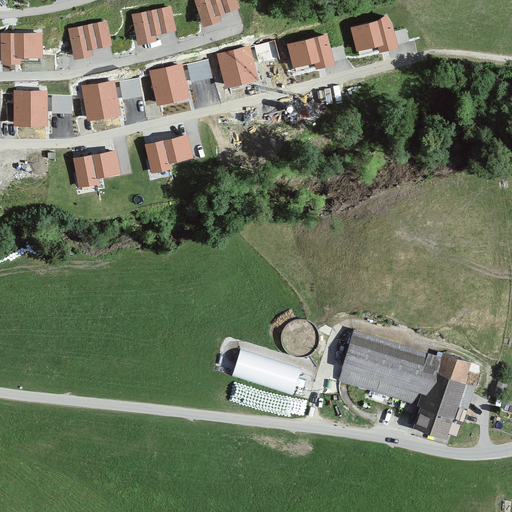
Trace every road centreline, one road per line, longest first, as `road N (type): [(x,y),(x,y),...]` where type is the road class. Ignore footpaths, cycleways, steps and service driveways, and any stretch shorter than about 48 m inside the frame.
road 1 (residential): [(0,392),(472,455),(511,448)]
road 2 (residential): [(0,143),(64,143),(437,52)]
road 3 (residential): [(0,77),(84,72),(234,31)]
